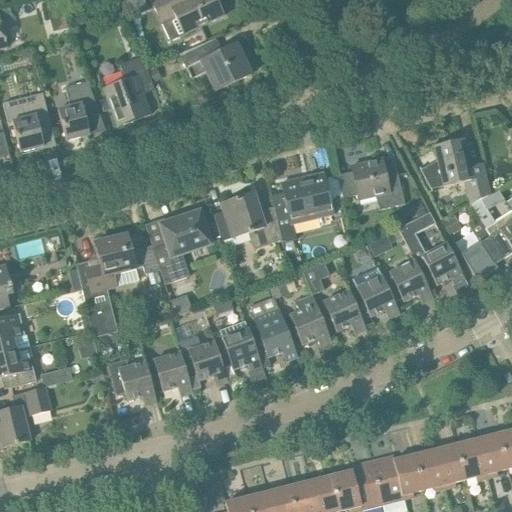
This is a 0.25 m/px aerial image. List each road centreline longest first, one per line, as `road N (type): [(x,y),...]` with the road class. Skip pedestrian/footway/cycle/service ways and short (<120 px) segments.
road 1 (residential): [(141,454),(313,399),(511,305)]
road 2 (residential): [(0,209),(237,137),(311,100)]
road 3 (residential): [(311,100),(469,26),(496,0)]
road 4 (residential): [(0,488),(141,454)]
